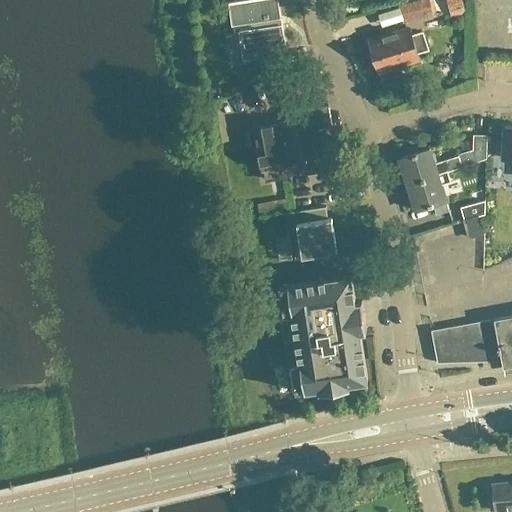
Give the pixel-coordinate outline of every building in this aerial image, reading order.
[(243,62),(285,55),(275,0),(261,0),(229,6),(233,26),(248,23),(250,32),(238,34),(243,62)] [(431,0),(428,0),(398,7),(398,10),(402,25),(405,25),(433,17),(435,16),(431,0)] [(415,54),(426,50),(421,35),(410,38),(408,31),(370,43),(379,73),(381,73),(385,85),(401,80),(397,67),(418,61),(415,54)] [(277,125),(256,129),(259,149),(258,149),(262,171),(264,171),(266,182),(285,178),(284,171),(303,168),(304,175),(322,172),(321,167),(338,164),(327,107),(293,113),(295,125),(278,128),(277,125)] [(511,128),(503,128),(502,160),(511,160),(511,128)] [(473,152),(433,165),(429,151),(399,160),(407,186),(446,174),(486,161),(486,137),(473,137),(473,152)] [(446,174),(407,186),(415,212),(433,207),(436,217),(448,213),(440,186),(449,184),(446,174)] [(460,209),(463,222),(484,216),(485,202),(460,209)] [(291,255),(300,253),(301,261),(336,256),(331,222),(326,223),(324,209),(285,215),(291,255)] [(463,222),(468,240),(482,236),(477,218),(463,222)] [(359,332),(365,331),(361,304),(354,305),(350,278),(290,287),(305,389),(320,387),(321,392),(347,388),(346,384),(366,381),(359,332)] [(511,316),(431,332),(437,365),(501,362),(503,369),(504,368),(504,366),(511,364),(511,316)] [(511,484),(492,486),(494,511),(501,511),(511,511),(511,484)]
